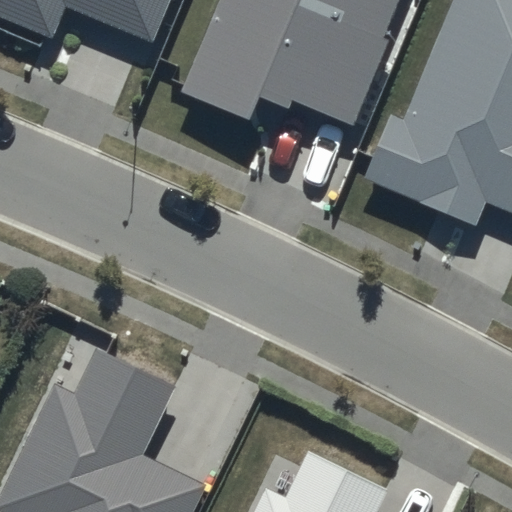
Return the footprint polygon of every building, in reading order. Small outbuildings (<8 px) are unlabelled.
[(166,0),(0,0),(0,16),(53,38),(67,5),(151,40),(166,0)] [(294,98),(353,122),(402,0),(219,0),(182,92),(249,119),(258,97),(289,109),(294,98)] [(511,0),(452,0),(405,119),(391,113),(365,179),(476,223),(485,201),(511,211),(511,0)] [(176,385),(96,347),(74,392),(54,383),(0,493),(0,511),(2,511),(191,511),(204,486),(142,456),(176,385)] [(375,511),(388,488),(307,449),(284,497),(266,488),(254,511),(375,511)]
